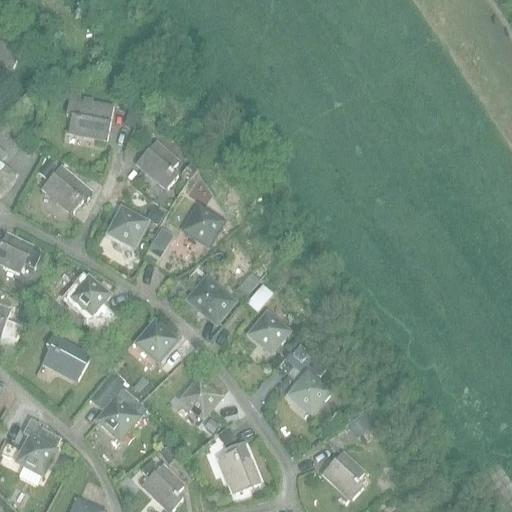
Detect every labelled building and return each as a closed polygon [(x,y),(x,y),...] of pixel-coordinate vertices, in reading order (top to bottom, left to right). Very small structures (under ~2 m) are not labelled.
[(0,63),(15,71),(27,47),(0,34),(0,63)] [(72,120),(68,134),(94,139),(94,142),(107,144),(113,108),(70,100),(67,119),(72,120)] [(128,113),(123,128),(133,131),(138,116),(128,113)] [(172,174),(178,166),(155,146),(138,166),(169,192),(179,180),(172,174)] [(0,199),(16,181),(0,167),(0,165),(5,160),(0,155),(0,199)] [(50,164),(39,177),(46,183),(57,170),(50,164)] [(188,165),(181,176),(189,181),(194,174),(196,171),(189,165),(188,165)] [(44,190),(74,216),(85,205),(78,198),(84,192),(61,170),(44,190)] [(154,210),(146,221),(158,229),(165,217),(154,210)] [(185,234),(211,249),(225,226),(200,211),(185,234)] [(110,236),(134,250),(147,227),(123,213),(110,236)] [(0,270),(20,280),(26,269),(33,274),(40,262),(32,257),(34,252),(6,239),(1,247),(0,247),(0,270)] [(153,246),(148,254),(160,262),(165,254),(153,246)] [(82,279),(62,302),(87,323),(84,326),(102,341),(118,321),(102,307),(110,298),(88,280),(86,282),(82,279)] [(244,283),(235,293),(244,300),(253,291),(244,283)] [(235,307),(208,284),(189,304),(217,328),(235,307)] [(255,296),(246,306),(257,315),(266,305),(255,296)] [(42,297),(34,308),(48,317),(55,306),(42,297)] [(22,329),(7,324),(10,315),(0,311),(0,338),(2,339),(3,338),(17,343),(22,329)] [(22,312),(18,323),(28,328),(33,316),(22,312)] [(251,338),(271,356),(289,335),(269,317),(251,338)] [(138,346),(159,364),(177,344),(157,325),(138,346)] [(44,365),(79,384),(92,361),(66,346),(53,338),(47,349),(51,352),(44,365)] [(299,346),(291,356),(302,364),(309,354),(299,346)] [(318,364),(312,372),(321,379),(327,371),(318,364)] [(115,374),(91,402),(102,411),(125,383),(115,374)] [(291,398),(311,416),(329,395),(308,378),(291,398)] [(145,381),(135,391),(143,398),(153,388),(145,381)] [(183,404),(205,421),(222,400),(201,383),(183,404)] [(99,423),(121,442),(140,420),(137,417),(144,410),(153,418),(125,393),(99,423)] [(361,419),(350,427),(360,442),(370,435),(372,434),(364,422),(362,419),(361,419)] [(30,423),(23,435),(32,440),(19,464),(43,477),(57,453),(56,452),(61,441),(39,430),(40,428),(30,423)] [(226,433),(218,439),(226,448),(233,442),(226,433)] [(163,436),(155,441),(161,450),(169,444),(163,436)] [(171,446),(159,455),(168,467),(179,459),(171,446)] [(222,461),(237,498),(261,488),(245,447),(228,453),(230,458),(222,461)] [(323,475),(354,501),(364,489),(357,483),(363,476),(340,455),(323,475)] [(141,491),(162,511),(175,511),(185,504),(177,497),(184,489),(163,469),(159,473),(152,466),(143,476),(149,482),(141,491)]
